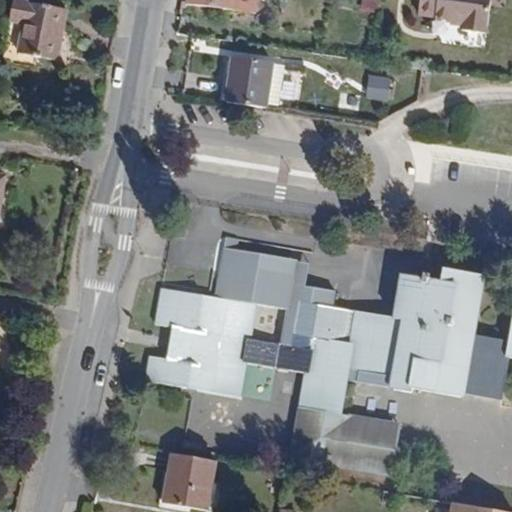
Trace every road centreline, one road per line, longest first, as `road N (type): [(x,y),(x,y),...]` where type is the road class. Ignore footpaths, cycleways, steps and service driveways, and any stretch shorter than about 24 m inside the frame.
road 1 (unclassified): [(121,168),(348,204),(361,202),(373,181),(366,152),(342,147),(322,155),(130,122)]
road 2 (tertiary): [(46,511),(121,168)]
road 3 (tertiary): [(130,122),(147,0)]
